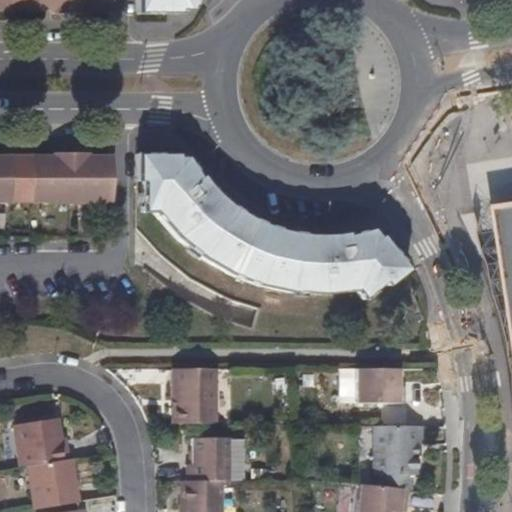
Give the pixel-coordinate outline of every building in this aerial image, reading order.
[(0,0),(0,11),(49,12),(49,15),(85,15),(85,12),(108,12),(107,0),(0,0)] [(134,0),(134,15),(175,16),(175,11),(186,11),(192,0),(134,0)] [(48,156),(48,158),(38,158),(10,158),(0,158),(0,204),(32,205),(42,205),(42,206),(60,206),(91,206),(91,205),(107,205),(107,158),(85,158),(83,156),(48,156)] [(175,159),(174,156),(134,156),(134,183),(140,182),(140,213),(152,214),(176,241),(205,263),(228,277),(256,287),(286,294),(322,296),(354,293),(360,300),(382,281),(385,285),(404,268),(376,235),(373,237),(365,227),(340,232),(341,236),(333,239),(313,238),(298,236),(267,228),(264,227),(247,218),(219,199),(202,177),(201,180),(185,159),(175,159)] [(511,293),(511,211),(501,213),(511,293)] [(213,425),(214,370),(169,370),(169,380),(170,425),(213,425)] [(403,389),(398,389),(399,371),(354,371),(353,404),(402,403),(403,389)] [(56,419),(12,426),(19,468),(67,461),(65,447),(60,448),(59,439),(56,419)] [(414,445),(419,445),(419,428),(372,429),(372,476),(376,476),(409,476),(413,475),(414,445)] [(190,467),(185,467),(185,482),(222,482),(228,482),(228,441),(191,440),(190,467)] [(25,511),(76,503),(69,461),(67,461),(19,468),(25,511)] [(408,491),(409,476),(376,476),(377,488),(408,491)] [(221,511),(222,482),(185,482),(179,482),(179,511),(221,511)] [(397,511),(398,505),(405,506),(408,491),(377,488),(357,487),(353,511),(397,511)]
